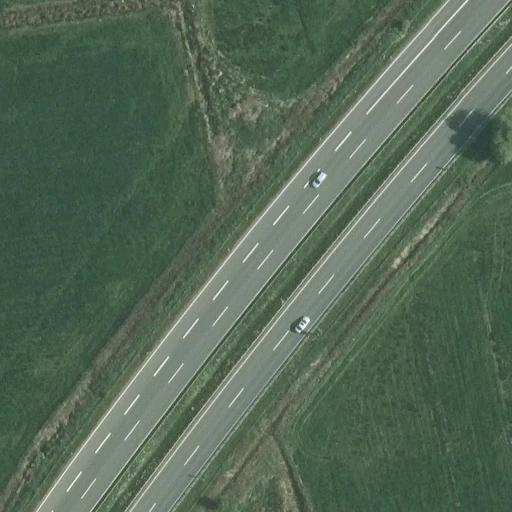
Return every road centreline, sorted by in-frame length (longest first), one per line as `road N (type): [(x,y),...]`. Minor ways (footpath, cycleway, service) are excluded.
road 1 (motorway): [(152,511),(354,250),(511,69)]
road 2 (motorway): [(381,124),(75,511)]
road 3 (motorway): [(496,0),(381,124)]
road 4 (motorway): [(462,0),(407,62),(381,124)]
